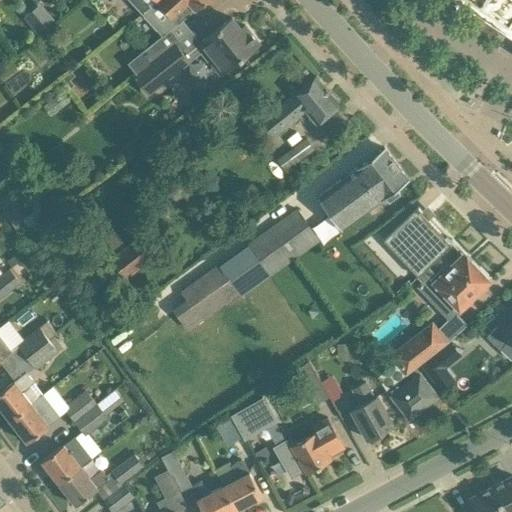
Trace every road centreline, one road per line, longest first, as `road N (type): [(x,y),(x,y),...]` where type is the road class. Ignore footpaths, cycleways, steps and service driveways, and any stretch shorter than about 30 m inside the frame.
road 1 (secondary): [(511,208),(312,0)]
road 2 (tertiary): [(511,428),(352,511)]
